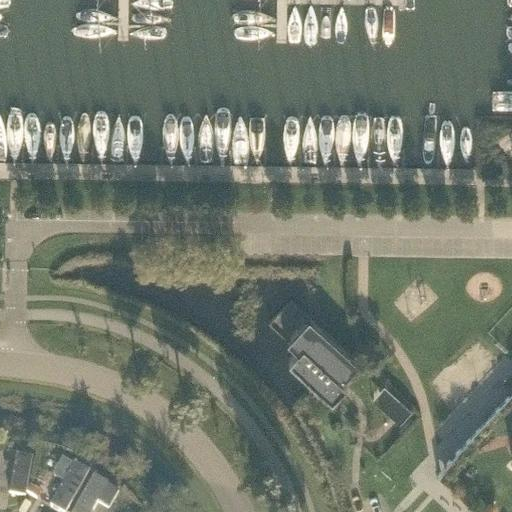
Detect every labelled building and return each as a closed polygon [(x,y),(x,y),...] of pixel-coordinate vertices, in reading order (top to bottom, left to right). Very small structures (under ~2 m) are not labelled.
[(288,360),(331,400),(345,385),(341,380),(358,362),(320,326),(316,330),(306,320),(291,336),(302,346),(288,360)] [(409,410),(391,393),(381,404),(400,421),(409,410)] [(511,511),(511,394),(437,475),(477,511),(511,511)] [(12,487),(28,491),(37,452),(21,448),(12,487)] [(71,453),(45,494),(68,509),(94,468),(71,453)] [(94,469),(74,511),(93,511),(100,497),(113,503),(123,482),(94,469)]
